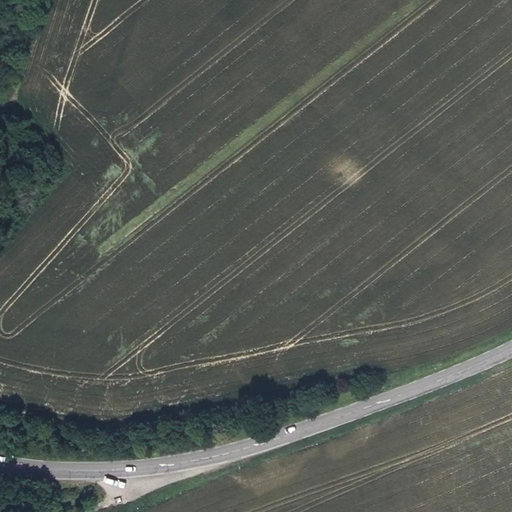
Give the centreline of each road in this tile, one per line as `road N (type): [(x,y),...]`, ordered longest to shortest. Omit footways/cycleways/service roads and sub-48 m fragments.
road 1 (secondary): [(17,468),(94,470),(218,454),(511,348)]
road 2 (track): [(0,404),(103,426),(129,467)]
